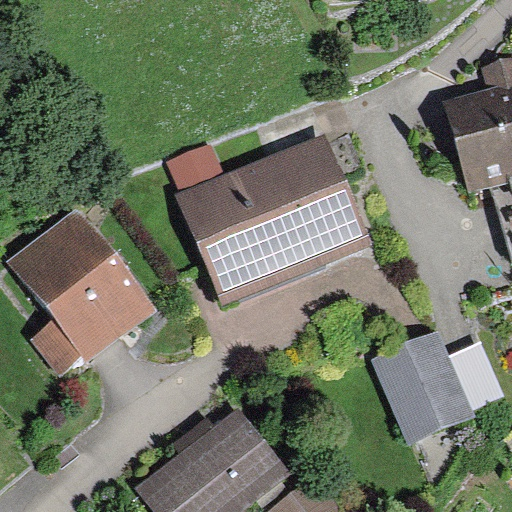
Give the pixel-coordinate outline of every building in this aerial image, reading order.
[(511,62),(483,72),(490,96),(444,108),(469,204),(494,197),(511,263),(511,62)] [(223,317),(373,256),(326,139),(175,200),(223,317)] [(212,146),(168,164),(180,193),(224,176),(212,146)] [(89,372),(159,319),(79,214),(8,267),(54,327),(84,366),(89,372)] [(84,366),(54,327),(31,344),(61,383),(84,366)] [(440,337),(374,365),(410,451),(477,422),(474,415),(505,402),(482,349),(451,362),(440,337)] [(238,415),(137,493),(151,511),(253,511),(291,483),(238,415)] [(340,511),(317,483),(281,511),(340,511)]
